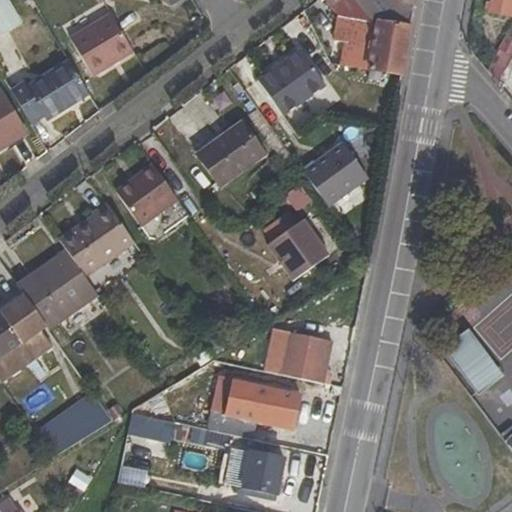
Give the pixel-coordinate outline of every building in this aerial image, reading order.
[(0,0),(0,36),(37,15),(27,0),(0,0)] [(166,0),(172,10),(188,0),(166,0)] [(354,0),(370,21),(410,28),(415,0),(354,0)] [(511,0),(491,0),(490,13),(511,17),(511,0)] [(109,14),(68,38),(90,75),(131,52),(109,14)] [(351,67),(402,76),(410,28),(370,21),(338,16),(334,41),(355,44),(351,67)] [(278,71),(276,68),(244,91),(269,127),(326,86),(301,50),(284,62),(287,65),(278,71)] [(67,59),(11,92),(31,124),(44,117),(46,121),(89,96),(67,59)] [(284,62),(276,68),(278,71),(287,65),(284,62)] [(0,149),(25,134),(0,90),(0,149)] [(222,136),(225,143),(201,161),(221,189),(267,156),(242,121),(222,136)] [(302,170),(329,207),(369,179),(342,142),(302,170)] [(116,191),(140,226),(176,199),(153,166),(116,191)] [(311,203),(299,186),(285,196),(296,213),(311,203)] [(108,207),(59,240),(67,251),(86,278),(134,244),(108,207)] [(298,225),(289,213),(264,230),(273,242),(268,246),(293,281),(329,256),(303,222),(298,225)] [(17,285),(49,330),(98,295),(86,278),(67,251),(17,285)] [(2,313),(0,314),(0,360),(23,344),(2,313)] [(345,330),(317,324),(314,340),(333,344),(342,345),(345,330)] [(277,332),(268,372),(331,386),(332,374),(327,372),(333,344),(314,340),(277,332)] [(478,396),(503,377),(467,332),(442,351),(478,396)] [(212,412),(209,433),(237,438),(241,421),(293,431),(301,395),(235,382),(227,414),(212,412)] [(36,434),(53,458),(112,421),(93,394),(36,434)] [(511,437),(507,432),(500,436),(506,445),(511,439),(511,437)] [(277,496),(284,460),(251,454),(243,490),(277,496)] [(19,511),(10,498),(0,504),(0,511),(19,511)]
